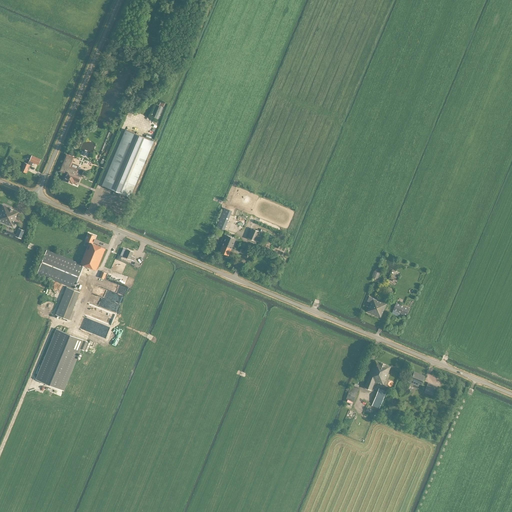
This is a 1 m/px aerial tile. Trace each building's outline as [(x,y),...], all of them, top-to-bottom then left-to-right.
[(159,119),(163,107),(158,106),(155,118),(159,119)] [(130,197),(154,141),(125,130),(102,186),(130,197)] [(87,151),(92,153),(95,145),(91,143),(87,151)] [(80,177),(83,170),(79,169),(78,170),(70,166),(74,158),(66,154),(59,171),(66,174),(64,180),(72,184),(73,184),(75,185),(76,182),(78,182),(81,177),(80,177)] [(28,164),(24,162),(21,171),(26,173),(30,165),(32,166),(33,163),(38,166),(41,160),(31,157),(29,162),(28,164)] [(3,206),(0,213),(0,221),(13,227),(19,212),(3,206)] [(230,215),(223,212),(216,227),(224,230),(230,215)] [(15,237),(21,239),(24,231),(19,229),(15,237)] [(264,234),(261,233),(259,232),(252,229),(248,238),(255,241),(256,241),(260,243),(264,234)] [(46,250),(37,274),(68,286),(74,289),(84,266),(96,271),(105,249),(93,244),(96,236),(88,233),(85,241),(89,242),(80,264),(46,250)] [(228,256),(236,239),(226,235),(219,252),(228,256)] [(128,250),(124,257),(130,260),(130,259),(133,261),(135,257),(131,256),(133,252),(128,250)] [(67,287),(56,315),(69,320),(80,292),(67,287)] [(386,304),(369,296),(367,301),(371,302),(367,312),(380,317),(386,304)] [(406,316),(409,309),(396,303),(391,314),(396,316),(398,313),(406,316)] [(86,306),(80,325),(109,334),(115,315),(86,306)] [(57,329),(39,375),(37,379),(64,391),(81,349),(84,351),(88,342),(57,329)] [(377,387),(379,383),(383,384),(391,367),(375,360),(375,361),(373,361),(372,363),(374,364),(364,387),(371,391),(374,385),(377,387)] [(418,384),(421,385),(424,376),(414,372),(411,379),(418,382),(418,384)] [(434,393),(435,393),(437,387),(428,383),(425,389),(424,393),(432,397),(434,393)] [(354,401),(355,397),(359,388),(358,388),(359,385),(354,384),(354,386),(351,385),(350,389),(346,399),(354,401)] [(378,391),(372,405),(380,408),(385,394),(378,391)] [(378,412),(375,411),(373,414),(371,413),(369,418),(375,421),(378,412)]
